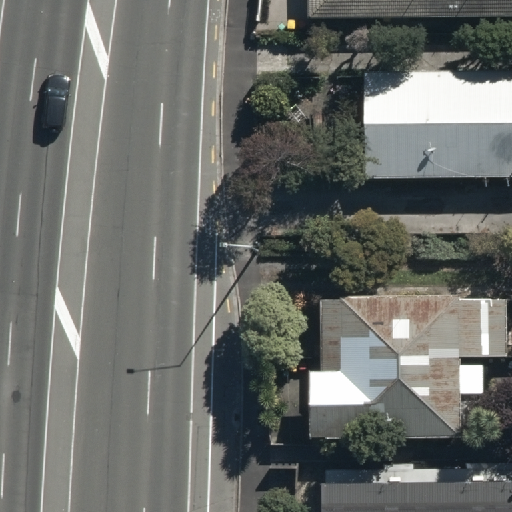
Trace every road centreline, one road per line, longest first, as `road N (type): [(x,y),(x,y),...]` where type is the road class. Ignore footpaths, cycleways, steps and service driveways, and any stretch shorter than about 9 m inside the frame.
road 1 (secondary): [(2,511),(25,195),(49,0)]
road 2 (secondary): [(170,0),(145,511)]
